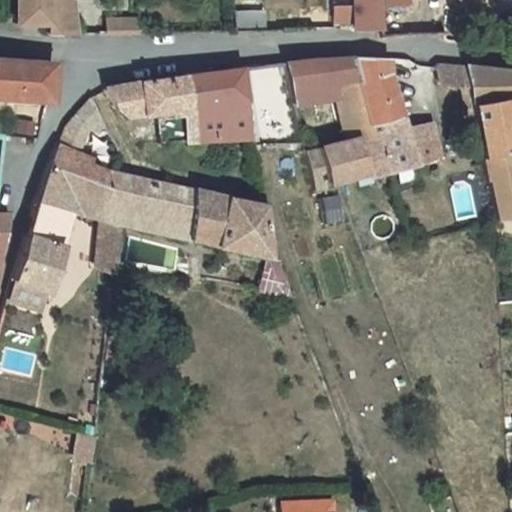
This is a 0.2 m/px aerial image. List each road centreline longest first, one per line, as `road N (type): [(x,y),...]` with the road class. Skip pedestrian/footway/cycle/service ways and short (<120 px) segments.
road 1 (residential): [(511,66),(319,55),(67,55)]
road 2 (residential): [(0,198),(17,130),(67,55)]
